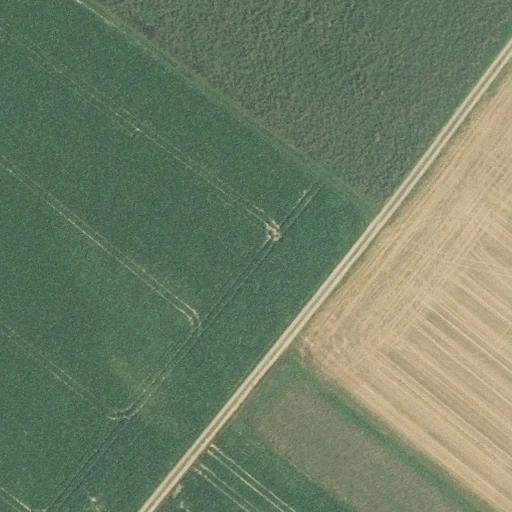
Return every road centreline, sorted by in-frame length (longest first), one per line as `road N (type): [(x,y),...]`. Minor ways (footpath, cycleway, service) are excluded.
road 1 (track): [(144,511),(511,49)]
road 2 (track): [(78,0),(382,222)]
road 3 (track): [(275,351),(476,511)]
